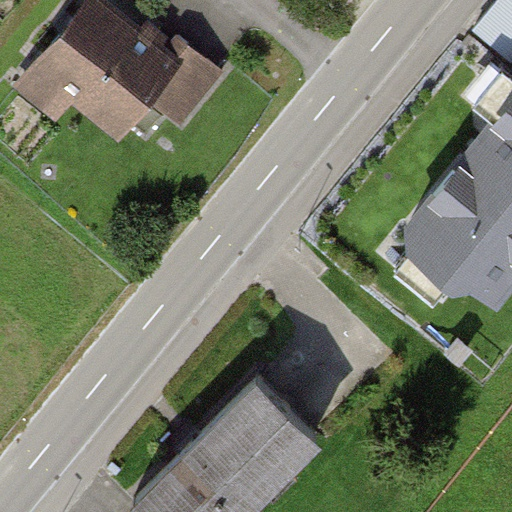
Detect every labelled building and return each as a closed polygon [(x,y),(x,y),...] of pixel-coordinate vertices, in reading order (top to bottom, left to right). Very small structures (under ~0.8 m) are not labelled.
[(102,0),(89,0),(39,62),(71,87),(88,101),(120,127),(148,93),(139,86),(167,52),(145,34),(129,21),(102,0)] [(511,0),(500,0),(478,26),(510,53),(511,50),(511,0)] [(139,86),(148,93),(178,117),(219,67),(180,36),(167,52),(139,86)] [(511,97),(413,219),(414,237),(456,269),(474,267),(497,287),(511,268),(511,97)] [(197,433),(133,495),(150,511),(238,511),(322,433),(263,371),(197,433)]
